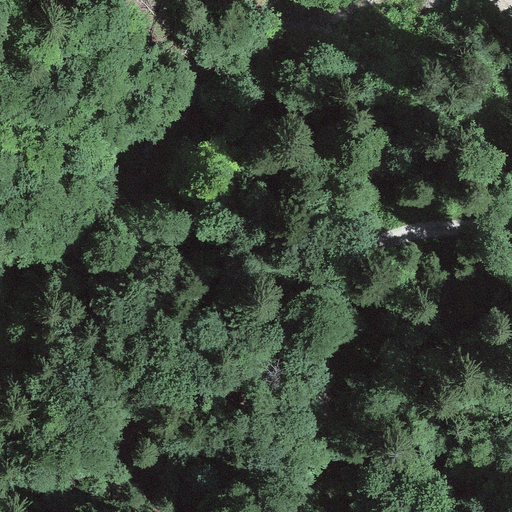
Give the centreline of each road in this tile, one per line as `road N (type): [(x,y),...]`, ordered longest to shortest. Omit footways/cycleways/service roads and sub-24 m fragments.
road 1 (track): [(511,500),(445,473),(347,449),(326,427),(320,385),(338,288),(364,254),(419,230),(511,226)]
road 2 (track): [(155,511),(113,431),(150,391),(191,383),(296,424),(326,427)]
